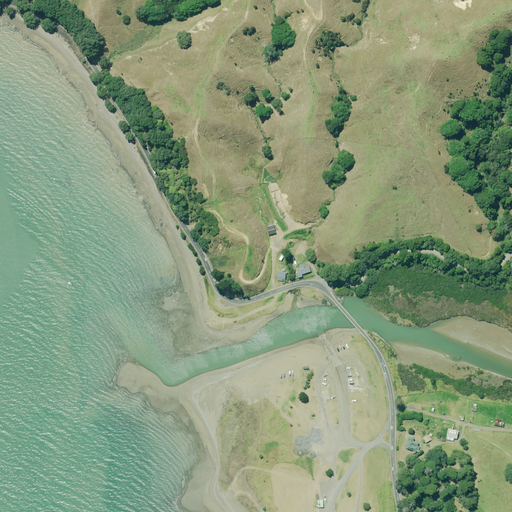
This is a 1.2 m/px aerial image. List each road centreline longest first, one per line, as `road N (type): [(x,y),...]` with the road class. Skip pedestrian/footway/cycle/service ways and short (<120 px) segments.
road 1 (primary): [(321,285),(227,298),(78,39),(51,16),(3,0)]
road 2 (primary): [(400,511),(383,363),(321,285)]
road 3 (unclassified): [(511,254),(495,269),(477,271),(430,250),(399,251),(358,278),(321,285)]
